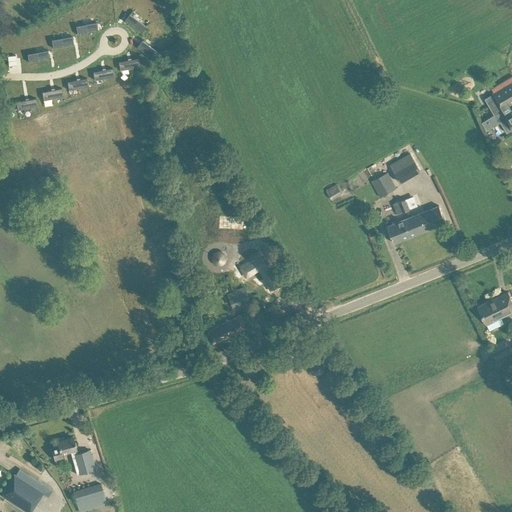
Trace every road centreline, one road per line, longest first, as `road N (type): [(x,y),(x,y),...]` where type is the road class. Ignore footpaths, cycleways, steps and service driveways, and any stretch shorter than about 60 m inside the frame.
road 1 (unclassified): [(0,424),(226,357),(511,241)]
road 2 (track): [(464,261),(343,0)]
